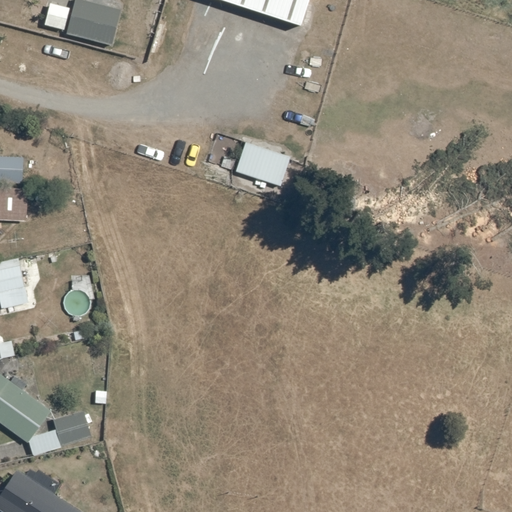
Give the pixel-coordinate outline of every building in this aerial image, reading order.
[(120,7),(88,0),(69,0),(62,31),(111,43),(120,7)] [(307,0),(227,0),(300,24),(307,0)] [(286,152),(240,138),(231,168),(277,182),(286,152)] [(21,154),(0,153),(0,178),(20,180),(21,154)] [(23,185),(0,184),(0,216),(22,218),(23,185)] [(0,306),(25,301),(15,255),(0,258),(0,306)] [(25,435),(26,434),(46,410),(0,371),(0,419),(22,439),(25,435)] [(54,426),(26,434),(25,435),(31,453),(90,435),(81,407),(51,416),(54,426)] [(82,511),(83,511),(51,491),(58,480),(26,460),(19,471),(9,465),(0,479),(0,511),(82,511)]
